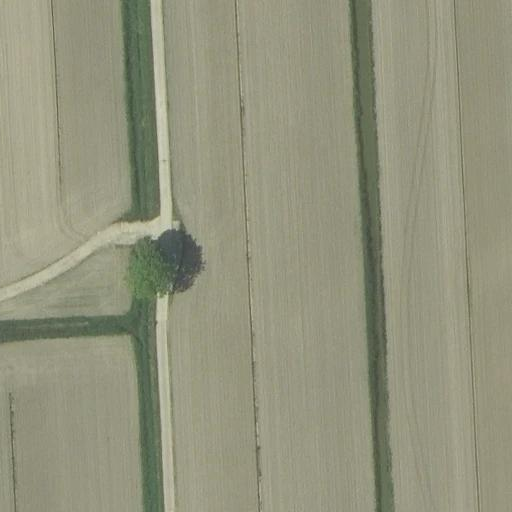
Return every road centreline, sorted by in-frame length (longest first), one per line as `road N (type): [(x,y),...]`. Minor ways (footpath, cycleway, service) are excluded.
road 1 (track): [(174,511),(163,233),(107,235),(38,281),(0,295)]
road 2 (track): [(163,233),(155,0)]
